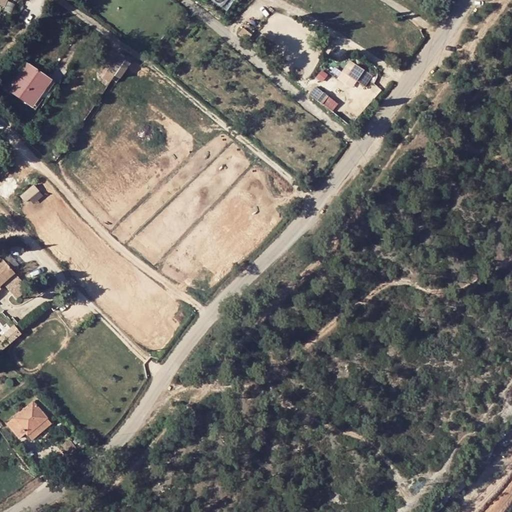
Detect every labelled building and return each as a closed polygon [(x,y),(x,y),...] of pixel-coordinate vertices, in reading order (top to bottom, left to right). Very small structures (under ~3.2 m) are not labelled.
[(217,0),(230,8),(235,0),(217,0)] [(35,10),(27,5),(18,16),(26,22),(35,10)] [(52,77),(16,53),(0,73),(0,81),(32,105),(52,77)] [(119,53),(111,69),(126,77),(134,60),(119,53)] [(372,76),(355,65),(348,76),(365,87),(372,76)] [(328,96),(323,92),(319,98),(317,100),(322,104),(323,102),(328,96)] [(18,324),(0,336),(0,348),(2,350),(25,333),(18,324)] [(51,420),(38,402),(9,424),(21,439),(28,433),(31,436),(51,420)]
